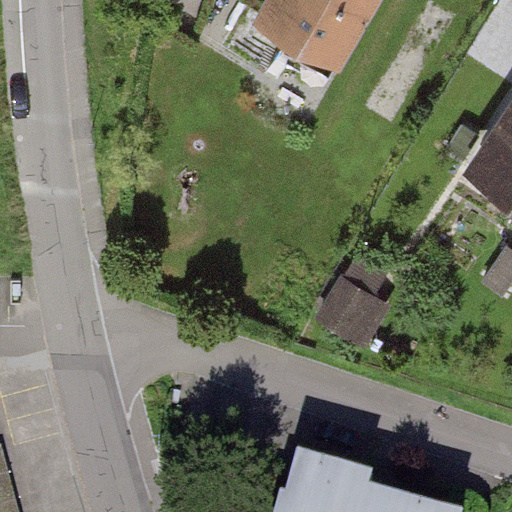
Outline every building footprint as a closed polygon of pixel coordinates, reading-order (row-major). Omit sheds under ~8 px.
[(374,0),(253,0),(244,17),(332,70),(374,0)] [(511,90),(459,175),(511,207),(511,90)] [(511,247),(496,271),(511,281),(511,247)] [(368,337),(402,267),(362,248),(328,318),(368,337)] [(20,511),(3,449),(0,449),(0,511),(20,511)] [(343,490),(264,466),(250,511),(369,511),(339,503),(343,490)]
